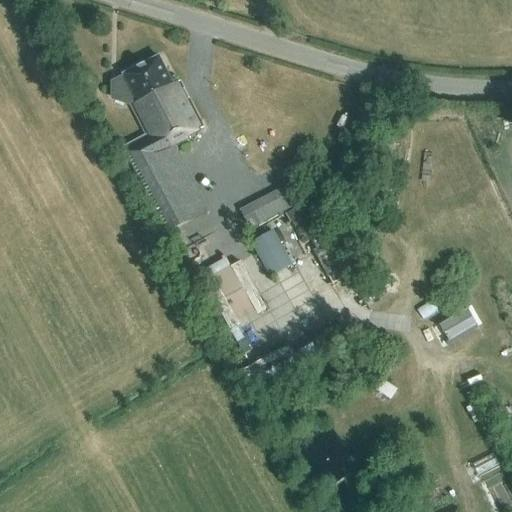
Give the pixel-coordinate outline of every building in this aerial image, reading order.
[(174,86),(159,57),(111,82),(111,101),(128,107),(130,105),(148,139),(124,152),(168,235),(208,213),(196,191),(194,192),(191,186),(178,193),(158,156),(188,140),(187,138),(203,129),(179,83),(174,86)] [(288,186),(246,209),(255,227),(298,204),(288,186)] [(300,219),(292,224),(304,245),(312,241),(300,219)] [(293,265),(273,231),(251,243),(271,278),(293,265)] [(265,308),(240,259),(229,265),(226,257),(208,266),(236,322),(265,308)] [(424,318),(445,305),(439,295),(418,309),(424,318)] [(445,339),(476,327),(468,308),(438,321),(445,339)] [(264,344),(282,341),(280,331),(262,335),(264,344)] [(246,378),(294,355),(289,344),(241,367),(246,378)] [(391,399),(398,389),(378,376),(371,386),(391,399)]
